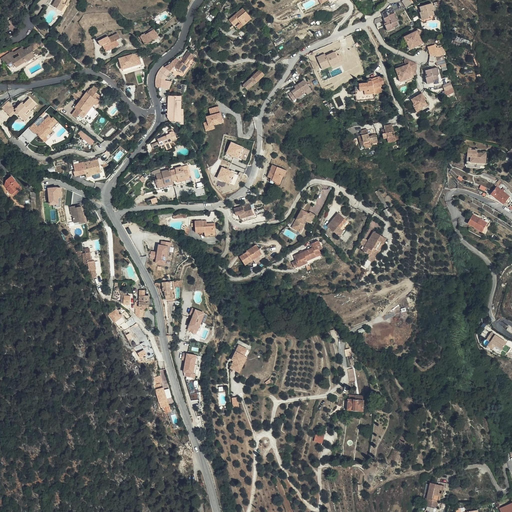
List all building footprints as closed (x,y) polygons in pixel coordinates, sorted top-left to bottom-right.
[(55,0),(52,6),(60,10),(64,3),(65,4),(66,4),(67,0),(55,0)] [(211,0),(202,13),(206,16),(218,0),(211,0)] [(407,0),(405,0),(402,2),(406,8),(412,4),(407,0)] [(401,1),(393,5),(395,10),(403,6),(401,1)] [(434,10),(432,3),(420,7),(422,12),(421,13),(423,20),(430,18),(429,16),(434,15),(433,11),(434,10)] [(398,21),(392,7),(386,10),(382,14),(386,23),(384,24),(387,32),(394,29),(394,27),(398,25),(397,21),(398,21)] [(251,19),(243,9),(228,20),(237,30),(251,19)] [(138,20),(132,23),(133,26),(151,20),(150,16),(138,20)] [(146,45),(159,37),(153,28),(140,36),(146,45)] [(420,38),(417,31),(406,37),(408,41),(407,42),(411,49),(417,46),(416,45),(421,42),(419,38),(420,38)] [(111,49),(120,45),(117,40),(121,39),(118,33),(109,38),(106,33),(96,38),(100,46),(103,45),(105,51),(111,49)] [(30,46),(33,51),(40,46),(37,42),(30,46)] [(438,53),(435,45),(428,47),(430,55),(438,53)] [(36,57),(33,51),(30,46),(24,50),(18,54),(19,56),(14,58),(13,56),(11,52),(1,58),(3,62),(5,61),(9,68),(15,65),(16,68),(24,63),(25,64),(36,57)] [(13,51),(11,52),(13,56),(18,53),(18,54),(24,50),(22,47),(14,52),(13,51)] [(164,67),(170,71),(174,66),(182,73),(187,66),(187,65),(195,53),(189,49),(182,59),(180,58),(179,59),(176,58),(172,62),(171,63),(164,67)] [(340,62),(335,51),(326,55),(325,53),(317,57),(323,70),(340,62)] [(119,58),(122,69),(142,63),(139,53),(134,54),(119,58)] [(446,64),(443,56),(430,56),(428,64),(430,66),(432,65),(436,62),(437,66),(441,65),(446,64)] [(417,64),(407,59),(409,64),(411,71),(416,70),(417,64)] [(411,71),(409,64),(397,68),(399,73),(398,74),(400,82),(407,79),(406,78),(412,76),(410,72),(411,71)] [(155,85),(156,86),(162,87),(164,79),(170,71),(164,67),(163,67),(161,68),(157,73),(157,75),(156,78),(155,80),(155,82),(155,85)] [(434,81),(439,80),(438,76),(439,75),(437,67),(425,71),(426,76),(425,76),(427,84),(434,82),(434,81)] [(259,70),(243,85),(248,90),(265,75),(263,74),(259,70)] [(381,75),(377,76),(378,79),(373,80),(368,81),(368,82),(359,83),(359,87),(360,91),(369,90),(369,92),(374,91),(373,89),(385,85),(381,75)] [(304,79),(295,86),(296,88),(288,93),(291,97),(294,94),(296,97),(305,91),(307,93),(312,90),(304,79)] [(294,85),(285,92),(287,94),(288,93),(296,88),(295,86),(294,85)] [(91,89),(89,91),(88,93),(87,92),(76,106),(78,107),(76,109),(72,114),(84,123),(95,110),(94,109),(97,105),(99,102),(102,98),(96,93),(99,89),(96,87),(94,86),(92,89),(91,89)] [(374,99),(374,91),(369,92),(369,90),(360,91),(359,87),(355,87),(357,101),(374,99)] [(444,91),(446,96),(455,92),(452,87),(444,91)] [(305,91),(296,97),(298,100),(307,93),(305,91)] [(426,99),(422,92),(412,99),(415,103),(413,104),(418,112),(424,108),(423,106),(428,104),(425,100),(426,99)] [(169,95),(169,118),(171,120),(175,120),(175,121),(181,121),(182,114),(183,114),(183,109),(182,109),(182,96),(169,95)] [(16,112),(22,118),(31,111),(37,105),(30,98),(24,104),(22,102),(16,109),(12,105),(6,111),(11,117),(16,112)] [(3,109),(6,111),(12,105),(9,102),(3,109)] [(224,122),(219,105),(210,108),(211,115),(207,116),(208,121),(204,122),(206,131),(215,128),(214,124),(224,122)] [(31,111),(22,118),(25,121),(33,113),(31,111)] [(42,117),(42,116),(29,128),(35,134),(36,133),(43,140),(54,130),(52,128),(58,122),(53,117),(52,118),(49,116),(45,119),(42,117)] [(398,135),(395,135),(393,136),(392,131),(394,131),(393,127),(385,129),(385,130),(383,130),(383,133),(382,133),(384,139),(387,138),(388,141),(388,142),(396,141),(396,140),(399,139),(398,135)] [(359,136),(360,143),(363,142),(364,145),(365,148),(368,147),(368,145),(371,145),(370,143),(374,142),(374,143),(378,142),(376,134),(372,135),(369,136),(367,129),(361,131),(362,135),(359,136)] [(54,130),(43,140),(45,142),(55,132),(54,130)] [(95,140),(81,130),(78,133),(92,144),(95,140)] [(177,138),(174,131),(170,132),(171,133),(158,138),(159,141),(152,144),(154,148),(161,146),(162,148),(167,146),(166,145),(171,143),(171,141),(177,138)] [(232,141),(227,152),(239,157),(244,147),(232,141)] [(485,166),(486,158),(483,158),(483,153),(477,153),(477,149),(468,148),(467,165),(485,166)] [(90,175),(102,172),(99,159),(90,161),(90,160),(83,162),(83,161),(74,164),(76,171),(75,171),(76,175),(86,173),(87,177),(91,176),(90,175)] [(231,167),(245,173),(248,165),(234,159),(231,167)] [(268,177),(272,178),(275,180),(274,182),(280,184),(283,176),(284,176),(287,170),(273,165),(268,177)] [(185,177),(189,176),(188,169),(184,170),(183,167),(176,169),(176,170),(170,171),(170,170),(161,172),(162,174),(156,176),(158,180),(156,181),(157,185),(165,183),(165,185),(173,183),(172,181),(177,180),(177,181),(186,178),(185,177)] [(222,167),(218,177),(230,183),(235,172),(222,167)] [(495,181),(496,178),(484,172),(482,174),(495,181)] [(4,185),(12,195),(21,187),(11,176),(6,181),(4,185)] [(60,203),(58,186),(48,187),(50,204),(60,203)] [(510,196),(503,191),(502,190),(498,187),(497,186),(496,187),(490,194),(503,205),(510,196)] [(302,209),(308,213),(312,205),(306,202),(302,209)] [(254,203),(251,204),(254,215),(240,218),(241,221),(243,221),(255,218),(258,216),(254,203)] [(251,204),(234,209),(236,215),(239,214),(240,218),(254,215),(251,204)] [(80,222),(81,224),(87,223),(84,211),(83,212),(82,206),(76,207),(76,205),(70,206),(72,215),(73,215),(75,223),(80,222)] [(294,227),(294,228),(301,232),(305,224),(304,223),(306,220),(311,223),(315,215),(310,212),(309,213),(308,213),(302,209),(301,211),(297,221),(294,227)] [(292,227),(294,228),(294,227),(297,221),(301,211),(292,227)] [(338,236),(347,225),(341,220),(344,217),(338,212),(326,225),(338,236)] [(483,234),(489,224),(478,218),(478,217),(473,214),(467,223),(474,227),(474,228),(483,234)] [(341,220),(347,225),(349,222),(344,217),(341,220)] [(203,220),(195,221),(196,232),(204,232),(205,234),(214,233),(214,230),(215,230),(215,223),(207,224),(203,224),(203,220)] [(381,239),(383,234),(377,231),(368,246),(375,250),(376,247),(382,250),(387,242),(381,239)] [(295,260),(299,267),(308,262),(307,261),(316,257),(316,255),(321,252),(320,250),(322,249),(319,241),(312,244),(315,249),(309,252),(308,250),(296,256),(297,259),(295,260)] [(162,245),(159,245),(158,252),(152,251),(151,258),(157,259),(156,263),(165,264),(166,260),(168,260),(170,246),(162,245)] [(260,256),(262,254),(256,245),(246,251),(247,252),(240,257),(245,265),(253,260),(255,263),(262,258),(260,256)] [(375,250),(368,246),(366,251),(372,254),(370,259),(376,262),(382,250),(376,247),(375,250)] [(90,252),(83,254),(86,272),(89,271),(96,270),(94,261),(92,261),(90,252)] [(175,289),(174,281),(163,282),(164,291),(165,291),(166,295),(167,299),(174,299),(173,291),(175,291),(175,289)] [(135,313),(138,317),(143,317),(144,308),(149,308),(149,296),(139,295),(139,300),(136,300),(135,313)] [(118,326),(125,321),(117,308),(109,313),(118,326)] [(205,314),(192,309),(190,315),(193,316),(189,327),(191,328),(190,331),(196,334),(198,331),(200,332),(202,327),(200,326),(201,323),(203,324),(205,319),(203,318),(205,314)] [(208,315),(205,314),(203,318),(205,319),(203,324),(201,323),(200,326),(202,327),(200,332),(198,331),(196,334),(199,336),(208,315)] [(131,331),(125,335),(130,344),(137,340),(134,335),(131,331)] [(483,343),(492,349),(495,344),(502,349),(501,350),(507,353),(510,347),(505,344),(506,342),(490,333),(483,343)] [(137,340),(130,344),(133,349),(135,352),(141,348),(137,340)] [(235,360),(234,363),(242,367),(245,362),(241,360),(244,354),(247,348),(240,344),(232,359),(235,360)] [(502,349),(495,344),(492,349),(499,353),(501,350),(502,349)] [(140,358),(148,354),(145,349),(138,352),(140,358)] [(197,355),(187,354),(184,372),(186,372),(193,373),(197,355)] [(202,356),(197,355),(193,373),(186,372),(185,376),(198,378),(202,356)] [(242,367),(234,363),(232,368),(240,372),(242,367)] [(161,384),(163,383),(161,376),(154,378),(156,385),(161,384)] [(162,388),(161,384),(156,385),(155,386),(161,408),(168,407),(166,401),(168,400),(164,388),(162,388)] [(363,411),(363,396),(349,395),(348,410),(363,411)] [(171,411),(170,406),(168,407),(161,408),(163,414),(171,411)] [(322,443),(325,434),(316,433),(314,441),(322,443)] [(443,491),(444,486),(431,483),(429,492),(428,495),(426,505),(435,507),(436,501),(439,502),(440,497),(438,497),(439,491),(443,491)] [(501,511),(511,511),(511,502),(500,507),(501,511)]
